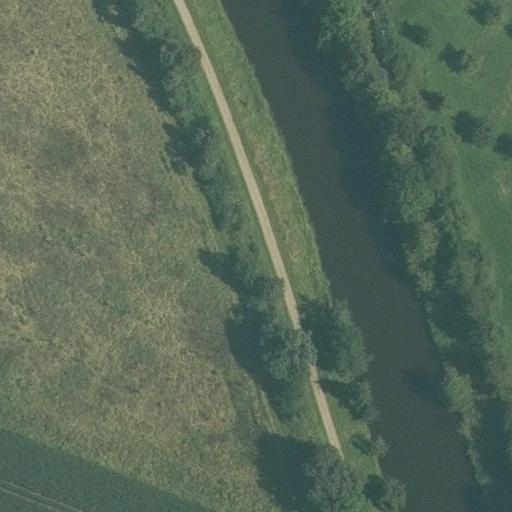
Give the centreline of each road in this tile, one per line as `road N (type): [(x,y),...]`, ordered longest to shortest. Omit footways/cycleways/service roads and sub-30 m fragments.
road 1 (track): [(116,0),(187,130),(311,511)]
road 2 (track): [(366,511),(272,212),(190,0)]
